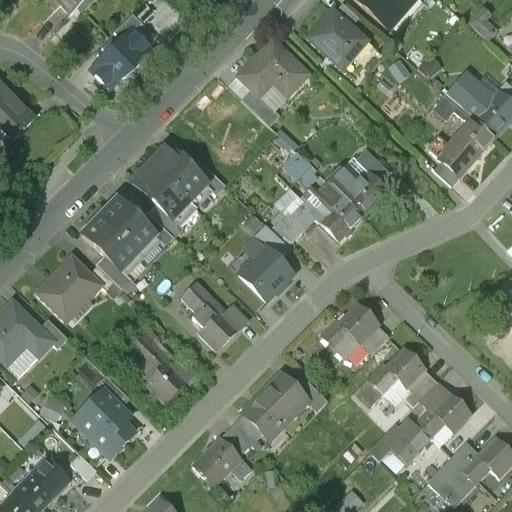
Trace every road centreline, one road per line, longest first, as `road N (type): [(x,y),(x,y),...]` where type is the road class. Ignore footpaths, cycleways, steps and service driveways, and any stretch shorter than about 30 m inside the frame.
road 1 (residential): [(104,511),(359,266)]
road 2 (residential): [(359,266),(511,411)]
road 3 (residential): [(134,140),(270,0)]
road 4 (residential): [(0,274),(134,140)]
road 5 (residential): [(359,266),(466,217),(511,168)]
road 6 (residential): [(134,140),(25,53),(0,49)]
